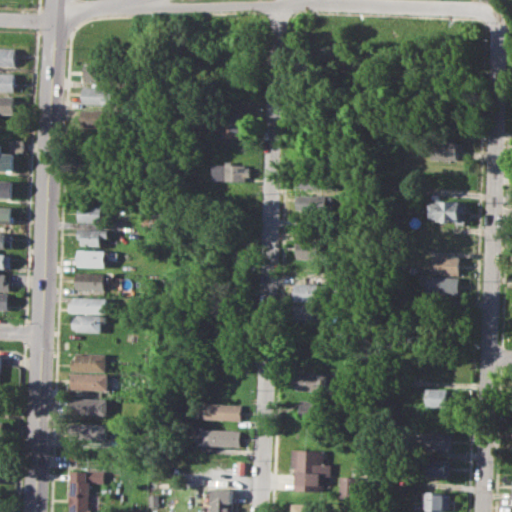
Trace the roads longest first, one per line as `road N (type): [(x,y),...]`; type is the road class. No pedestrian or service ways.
road 1 (residential): [(282,4),(481,10),(500,20),(484,511)]
road 2 (residential): [(282,4),(260,511)]
road 3 (tertiary): [(57,19),(32,511)]
road 4 (residential): [(0,17),(282,4)]
